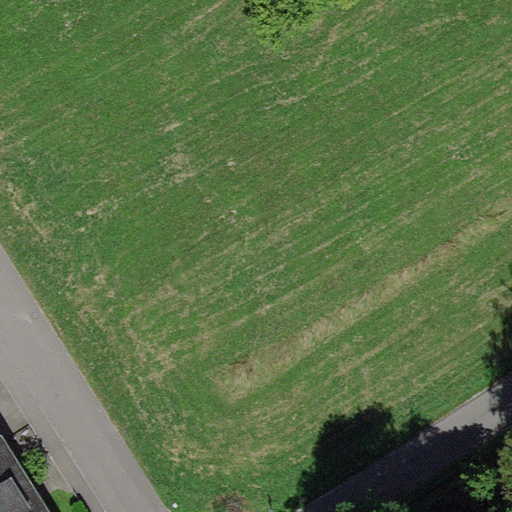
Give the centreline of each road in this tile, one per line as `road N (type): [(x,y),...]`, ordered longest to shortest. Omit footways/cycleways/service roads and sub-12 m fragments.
road 1 (residential): [(142,511),(0,290)]
road 2 (residential): [(511,396),(339,511)]
